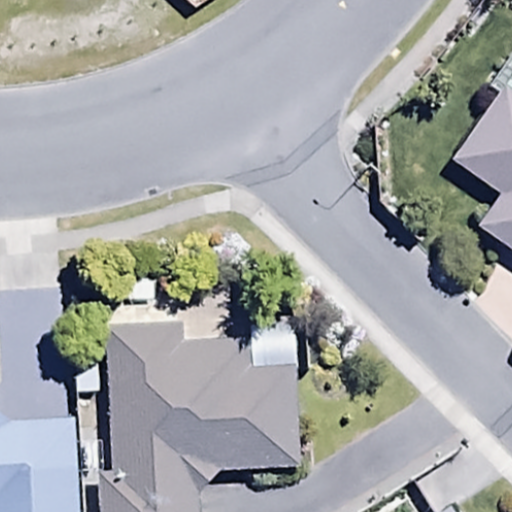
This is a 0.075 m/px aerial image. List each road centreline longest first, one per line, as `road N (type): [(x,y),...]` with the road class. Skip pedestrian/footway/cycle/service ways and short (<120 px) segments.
road 1 (residential): [(229,117),(511,400)]
road 2 (residential): [(0,151),(84,146),(229,117)]
road 3 (residential): [(229,117),(303,57),(351,0)]
